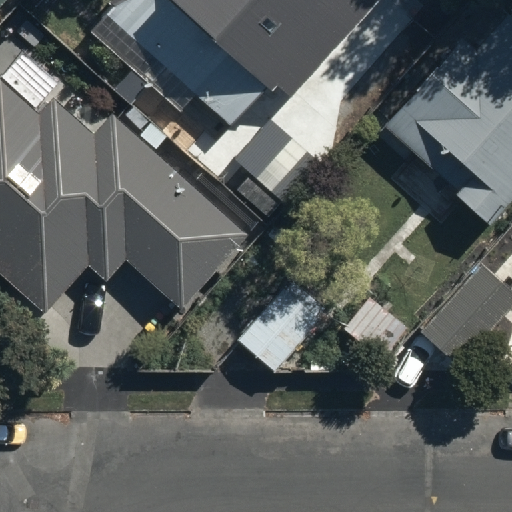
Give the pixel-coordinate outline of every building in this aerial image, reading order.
[(110,0),(98,13),(104,20),(91,34),(180,117),(193,103),(230,138),(268,97),(283,111),(355,33),(379,56),(428,3),(424,0),(110,0)] [(385,142),(494,235),(511,213),(511,18),(499,7),(385,142)] [(0,86),(0,278),(44,317),(86,269),(106,286),(123,266),(181,318),(245,245),(108,123),(94,139),(57,106),(41,123),(0,86)] [(421,336),(456,370),(511,311),(511,299),(482,272),(421,336)] [(288,287),(242,343),(279,374),(326,318),(288,287)]
